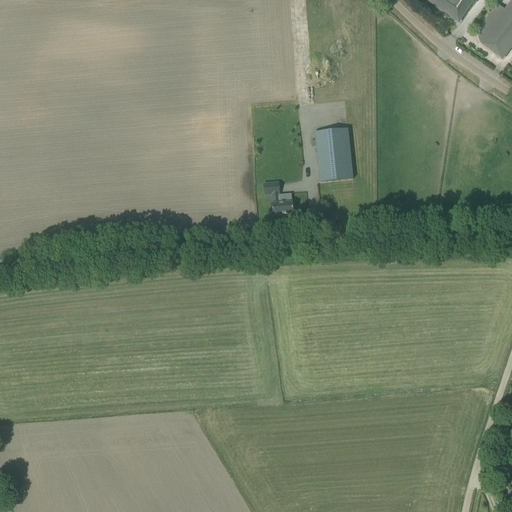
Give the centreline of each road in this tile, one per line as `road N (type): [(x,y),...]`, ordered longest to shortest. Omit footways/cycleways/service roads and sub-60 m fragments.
road 1 (residential): [(0,273),(208,250),(511,238)]
road 2 (track): [(465,511),(511,361)]
road 3 (residential): [(511,92),(391,0)]
